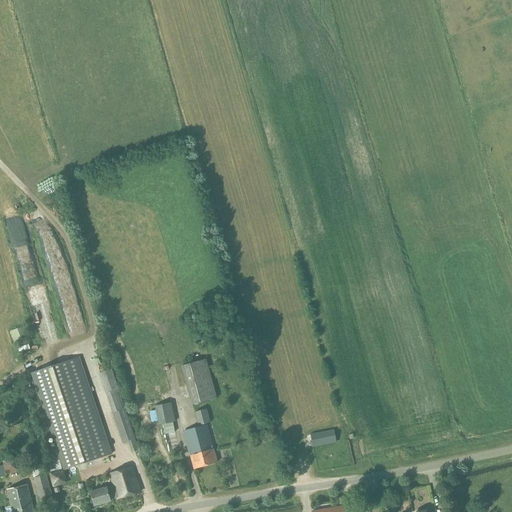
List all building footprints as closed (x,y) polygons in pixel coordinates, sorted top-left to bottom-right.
[(33,373),(66,469),(111,454),(79,357),(33,373)] [(181,366),(192,405),(217,398),(206,359),(181,366)] [(122,443),(135,438),(131,428),(111,370),(100,373),(106,393),(122,443)] [(155,406),(158,424),(175,421),(171,403),(155,406)] [(206,409),(197,412),(195,412),(198,425),(210,422),(206,409)] [(194,469),(217,462),(207,425),(184,431),(194,469)] [(312,446),(336,442),(334,430),(310,434),(312,446)] [(112,486),(107,488),(107,487),(90,492),(94,506),(111,501),(110,499),(116,498),(117,499),(139,492),(132,467),(108,474),(112,486)] [(41,503),(53,500),(46,475),(34,478),(41,503)] [(12,511),(33,511),(27,485),(7,490),(12,511)]
